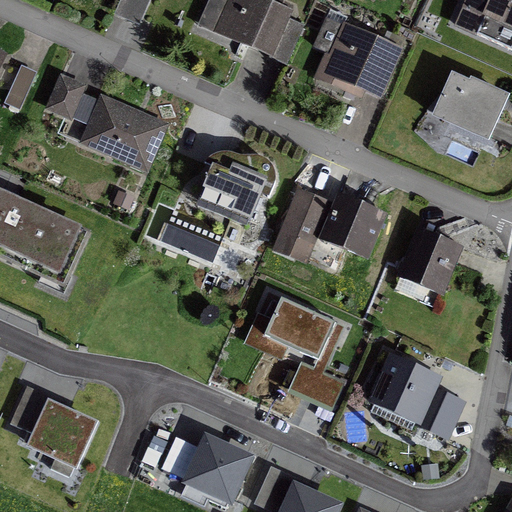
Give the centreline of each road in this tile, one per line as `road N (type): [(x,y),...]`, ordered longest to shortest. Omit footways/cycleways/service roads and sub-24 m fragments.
road 1 (residential): [(511,225),(0,5)]
road 2 (residential): [(511,309),(475,490),(459,499),(422,502),(155,380)]
road 3 (residential): [(155,380),(57,360),(0,334)]
